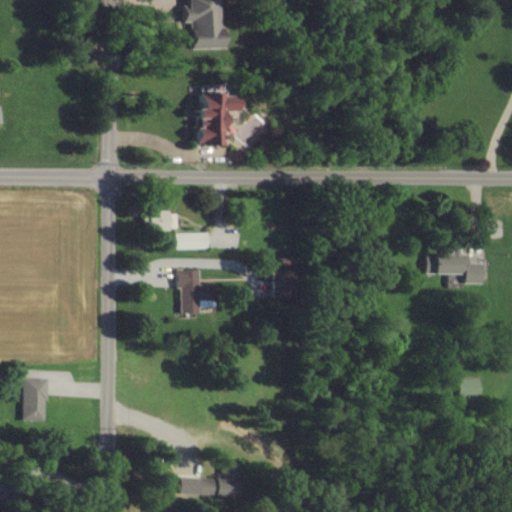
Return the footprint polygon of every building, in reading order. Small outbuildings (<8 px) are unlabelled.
[(187,49),(219,48),(217,0),(184,0),(185,9),(180,9),(180,22),(186,22),(187,49)] [(222,144),(221,111),(238,110),(238,93),(196,94),(196,110),(190,111),(191,145),(222,144)] [(175,229),(174,213),(166,213),(166,210),(140,211),(140,230),(175,229)] [(205,232),(172,232),(172,249),(205,249),(205,232)] [(481,284),(481,262),(465,262),(466,251),(450,251),(450,253),(425,253),(425,274),(462,274),(462,283),(481,284)] [(198,285),(198,269),(174,269),(175,287),(178,287),(179,313),(197,313),(197,300),(213,299),(212,284),(198,285)] [(44,377),(21,377),(21,420),(44,420),(44,377)] [(480,398),(480,378),(458,378),(458,398),(480,398)] [(179,477),(178,495),(234,499),(236,466),(222,465),(222,479),(179,477)]
